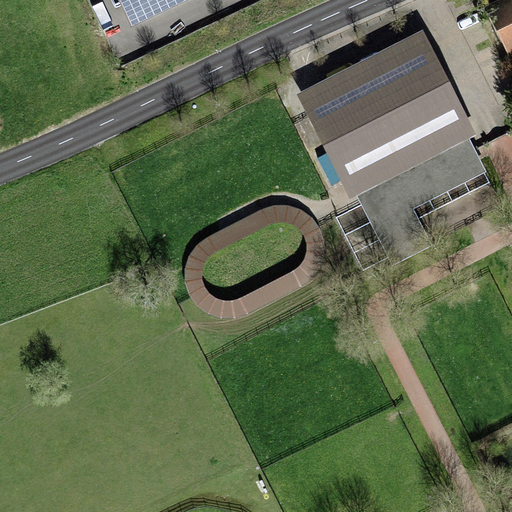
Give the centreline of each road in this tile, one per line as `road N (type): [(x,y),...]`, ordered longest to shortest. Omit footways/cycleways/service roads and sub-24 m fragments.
road 1 (tertiary): [(0,169),(371,0)]
road 2 (unclassified): [(496,135),(427,0)]
